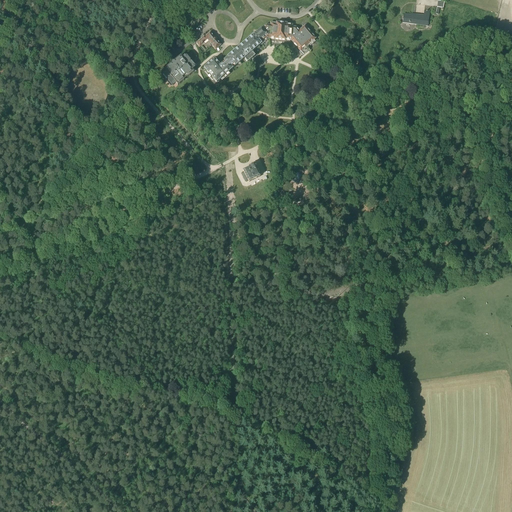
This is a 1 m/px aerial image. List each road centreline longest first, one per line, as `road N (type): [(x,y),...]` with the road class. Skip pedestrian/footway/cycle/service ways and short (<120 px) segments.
road 1 (track): [(29,258),(446,54),(511,52)]
road 2 (track): [(417,123),(416,167),(381,206),(362,134),(397,78),(460,81),(503,96),(418,120)]
road 3 (track): [(381,511),(405,427),(383,293),(511,267)]
road 4 (track): [(217,166),(228,179),(234,417)]
road 5 (track): [(293,119),(299,60),(418,120),(363,149)]
road 6 (track): [(234,417),(192,393),(99,382),(0,337)]
road 7 (track): [(0,236),(188,146)]
road 8 (unclassified): [(157,10),(135,49),(135,84),(215,167)]
road 9 (track): [(87,0),(150,19),(98,38),(135,84)]
road 10 (track): [(374,511),(337,474),(234,417)]
road 11 (unknown): [(0,400),(122,511)]
road 12 (track): [(442,109),(470,148),(511,245)]
road 13 (track): [(226,41),(198,69),(213,94),(254,79),(274,50)]
road 14 (track): [(241,155),(234,105),(293,119),(296,128)]
